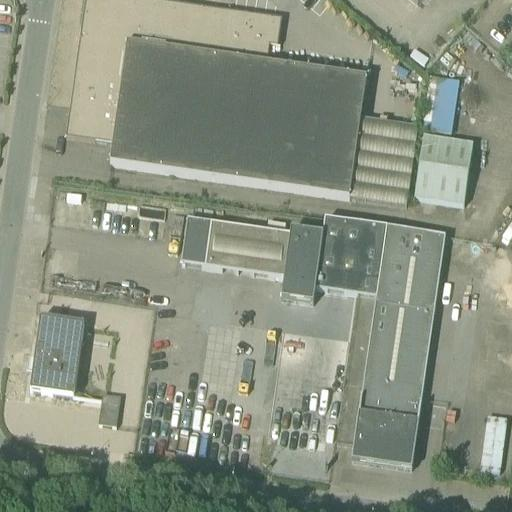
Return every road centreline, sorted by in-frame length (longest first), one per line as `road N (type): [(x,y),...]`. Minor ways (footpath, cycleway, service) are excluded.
road 1 (residential): [(360,511),(0,460)]
road 2 (unknown): [(10,218),(283,328)]
road 3 (residential): [(0,290),(41,0)]
road 4 (unknown): [(463,511),(496,285)]
